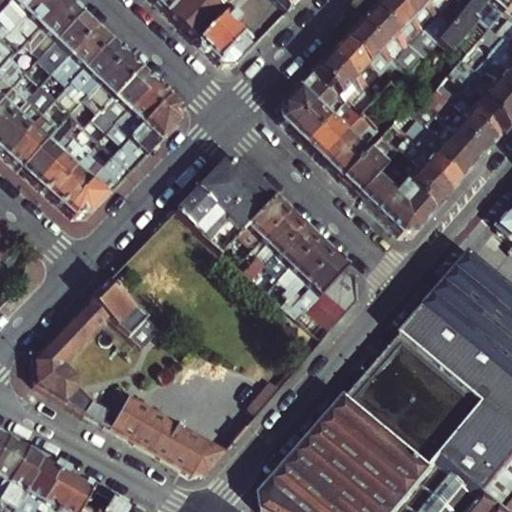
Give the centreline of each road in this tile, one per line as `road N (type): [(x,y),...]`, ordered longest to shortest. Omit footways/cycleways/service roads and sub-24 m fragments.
road 1 (residential): [(215,511),(406,288)]
road 2 (residential): [(406,288),(224,117)]
road 3 (residential): [(185,511),(0,409)]
road 4 (residential): [(224,117),(75,266)]
road 5 (residential): [(224,117),(103,0)]
road 6 (residential): [(335,0),(224,117)]
road 7 (residential): [(511,167),(406,288)]
